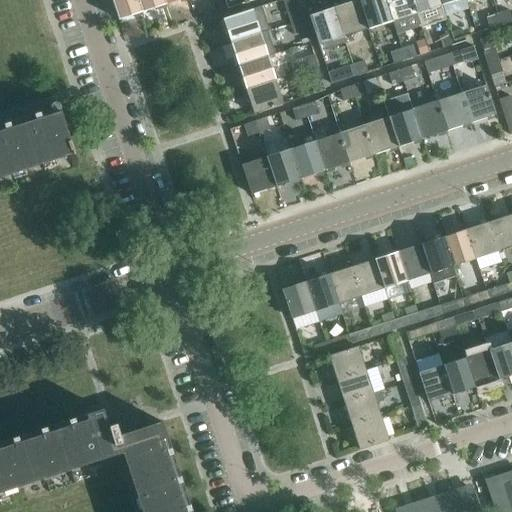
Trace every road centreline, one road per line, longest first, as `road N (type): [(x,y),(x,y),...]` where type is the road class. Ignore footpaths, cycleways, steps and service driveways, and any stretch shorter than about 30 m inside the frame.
road 1 (residential): [(511,423),(263,504),(250,500),(171,275)]
road 2 (unclassified): [(171,275),(511,158)]
road 3 (residential): [(171,275),(80,0)]
road 4 (unclassified): [(0,333),(171,275)]
